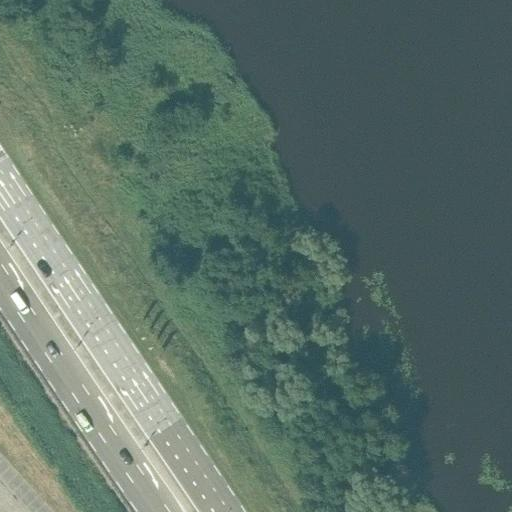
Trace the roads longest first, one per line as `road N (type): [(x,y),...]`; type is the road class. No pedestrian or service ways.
road 1 (primary): [(229,511),(0,168)]
road 2 (primary): [(0,271),(161,511)]
